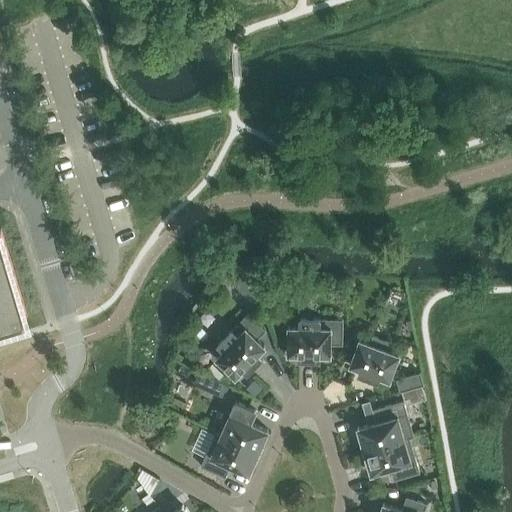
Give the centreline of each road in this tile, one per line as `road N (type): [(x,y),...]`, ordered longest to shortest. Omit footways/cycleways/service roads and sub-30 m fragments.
road 1 (residential): [(45,444),(41,416),(78,350),(25,180)]
road 2 (residential): [(242,511),(291,409),(305,403),(320,409),(343,511)]
road 3 (residential): [(242,511),(106,437),(45,444)]
